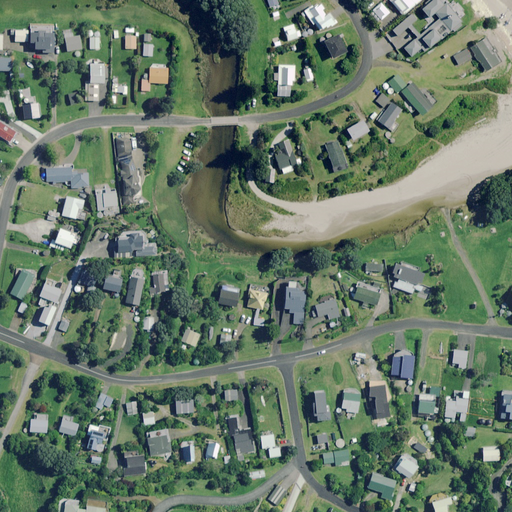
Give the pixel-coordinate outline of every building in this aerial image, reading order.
[(403,16),(420,0),(388,0),(389,0),(403,16)] [(443,6),(438,0),(433,0),(422,10),(428,18),(443,6)] [(390,13),(381,3),(372,11),(381,21),(390,13)] [(325,27),(326,29),(330,26),(331,27),(337,23),(329,13),(325,16),(322,11),(324,9),(322,6),(320,7),(318,4),(313,7),(312,6),(304,12),(313,25),(314,24),(320,31),(325,27)] [(462,23),(458,18),(462,14),(460,11),(455,14),(447,5),(436,15),(439,19),(419,35),(410,25),(416,20),(411,14),(392,31),(397,37),(408,27),(411,31),(408,34),(411,37),(414,35),(417,38),(405,49),(412,57),(421,49),(424,52),(441,38),(442,39),(452,30),(454,32),(462,26),(460,24),(462,23)] [(280,19),(278,12),(272,14),(274,21),(280,19)] [(297,32),(294,24),(283,28),(288,42),(301,37),(299,31),(297,32)] [(73,37),(72,30),(63,31),(67,52),(82,49),(79,36),(73,37)] [(28,31),(15,31),(14,42),(27,42),(28,31)] [(30,32),(30,43),(30,45),(48,46),(48,43),(49,33),(30,32)] [(338,35),(324,42),(332,60),(346,53),(338,35)] [(136,37),(125,36),(124,49),(135,49),(136,37)] [(502,61),(486,37),(470,48),(485,71),(502,61)] [(99,38),(90,38),(89,49),(99,49),(99,38)] [(281,46),(278,38),(272,40),(275,47),(281,46)] [(153,45),(143,45),(143,56),(152,57),(153,45)] [(472,58),(467,49),(453,57),(458,66),(472,58)] [(0,71),(10,72),(11,59),(0,58),(0,71)] [(103,84),(104,66),(98,66),(98,60),(92,60),(92,66),(90,66),(89,82),(85,82),(85,101),(98,101),(98,84),(103,84)] [(295,66),(278,65),(277,96),(290,97),(290,86),(294,86),(295,66)] [(167,84),(168,67),(149,67),(148,79),(141,79),(141,91),(149,92),(150,83),(167,84)] [(313,80),(310,69),(303,70),(306,82),(313,80)] [(407,87),(397,75),(388,83),(398,94),(400,92),(421,116),(438,102),(427,90),(422,94),(412,83),(407,87)] [(112,92),(123,93),(123,95),(127,95),(127,87),(117,87),(117,83),(112,83),(112,92)] [(81,103),(79,92),(68,95),(71,105),(81,103)] [(390,100),(380,92),(373,99),(384,107),(390,100)] [(38,116),(37,102),(21,104),(23,118),(38,116)] [(378,122),(388,129),(393,133),(399,126),(393,122),(401,110),(391,103),(378,122)] [(368,132),(362,121),(346,130),(352,141),(368,132)] [(15,133),(0,123),(0,136),(9,142),(15,133)] [(113,140),(115,149),(117,149),(117,156),(132,154),(129,138),(113,140)] [(295,160),(288,141),(278,144),(281,154),(274,156),(279,169),(281,169),(283,174),(292,171),(292,169),(302,166),(299,159),(295,160)] [(347,169),(339,141),(326,146),(334,173),(347,169)] [(123,196),(123,204),(133,204),(133,198),(140,189),(136,183),(139,181),(137,176),(137,170),(136,169),(132,157),(120,161),(122,167),(122,170),(120,170),(120,176),(122,176),(123,184),(121,184),(122,196),(123,196)] [(46,182),(72,180),(72,189),(82,188),(82,186),(89,186),(88,172),(77,173),(77,170),(72,171),(71,166),(45,168),(46,182)] [(273,183),(274,170),(265,170),(264,182),(273,183)] [(337,175),(339,183),(356,178),(354,171),(337,175)] [(109,192),(108,184),(101,185),(102,194),(95,195),(97,211),(105,210),(105,208),(117,206),(115,192),(109,192)] [(81,213),(81,210),(83,201),(66,197),(61,216),(75,219),(76,219),(85,221),(86,214),(81,213)] [(70,249),(71,244),(79,247),(82,238),(76,236),(76,238),(74,237),(69,235),(70,233),(59,229),(55,241),(52,240),(49,246),(63,251),(64,247),(70,249)] [(140,230),(123,232),(123,237),(115,238),(116,243),(110,243),(111,253),(117,253),(118,258),(132,257),(132,251),(137,250),(137,257),(156,255),(155,243),(146,244),(145,244),(144,236),(140,230)] [(382,272),(383,265),(366,264),(366,271),(382,272)] [(432,290),(422,287),(419,286),(423,274),(395,265),(390,277),(396,279),(393,287),(413,294),(429,300),(432,290)] [(80,284),(86,285),(84,293),(92,295),(95,283),(98,271),(83,268),(80,284)] [(145,272),(132,269),(125,303),(138,306),(145,272)] [(35,276),(22,270),(10,294),(23,300),(35,276)] [(100,289),(119,293),(122,279),(120,278),(121,272),(115,270),(113,278),(103,276),(100,289)] [(163,279),(162,271),(152,272),(154,285),(149,285),(150,294),(164,292),(164,287),(168,286),(167,278),(163,279)] [(55,283),(46,279),(38,297),(41,298),(39,304),(44,306),(46,300),(56,304),(61,291),(53,288),(55,283)] [(300,289),(295,289),(295,283),(288,282),(288,288),(285,288),(283,309),(289,310),(289,313),(294,314),(293,324),(303,325),(305,292),(300,291),(300,289)] [(353,300),(362,303),(361,307),(367,309),(368,304),(376,306),(380,290),(378,290),(379,286),(369,283),(367,291),(357,288),(353,300)] [(239,290),(229,288),(228,292),(220,290),(217,304),(236,307),(239,290)] [(247,307),(256,309),(254,319),(253,325),(263,326),(264,320),(258,319),(260,310),(262,310),(265,298),(266,298),(267,294),(249,290),(247,298),(248,298),(247,307)] [(339,317),(335,300),(315,305),(318,317),(327,315),(329,320),(339,317)] [(28,305),(22,302),(17,311),(24,314),(28,305)] [(511,313),(511,311),(507,310),(509,306),(503,303),(499,313),(503,315),(510,318),(511,313)] [(51,320),(41,316),(38,326),(48,329),(51,320)] [(154,318),(143,318),(143,330),(148,330),(148,332),(153,332),(154,318)] [(69,324),(61,321),(58,329),(66,332),(69,324)] [(200,335),(186,329),(181,341),(195,347),(200,335)] [(231,336),(221,335),(220,345),(230,346),(231,336)] [(393,358),(391,358),(390,376),(399,376),(399,379),(412,379),(413,357),(412,357),(412,355),(411,354),(410,353),(408,352),(407,351),(406,351),(404,351),(402,351),(401,351),(399,351),(398,352),(397,352),(395,353),(394,355),(393,356),(393,358)] [(467,352),(453,351),(451,368),(465,369),(467,352)] [(377,409),(384,410),(385,406),(383,406),(384,382),(369,381),(369,405),(377,405),(377,409)] [(342,391),(341,409),(345,409),(345,413),(348,413),(348,419),(353,420),(353,417),(356,417),(356,413),(358,413),(359,392),(357,392),(356,391),(355,390),(354,390),(353,389),(352,389),(350,389),(349,389),(348,389),(347,389),(346,389),(345,389),(344,390),(343,390),(342,391)] [(237,401),(236,390),(223,391),(224,402),(237,401)] [(468,392),(454,391),(454,398),(446,397),(443,418),(454,419),(454,412),(460,413),(459,422),(464,423),(468,392)] [(511,420),(511,392),(501,392),(501,398),(499,419),(511,420)] [(325,406),(324,393),(313,394),(314,404),(312,404),(313,414),(315,414),(316,422),(330,420),(328,405),(325,406)] [(101,394),(95,408),(102,410),(104,406),(109,408),(113,399),(101,394)] [(419,400),(417,413),(417,416),(423,416),(423,414),(432,415),(434,400),(434,396),(418,395),(418,397),(416,397),(415,400),(419,400)] [(193,413),(192,400),(176,400),(176,414),(193,413)] [(137,414),(136,402),(126,403),(127,415),(137,414)] [(154,419),(153,412),(142,414),(144,421),(154,419)] [(47,416),(38,416),(38,421),(30,420),(29,432),(46,433),(47,416)] [(65,417),(64,421),(62,420),(58,432),(75,437),(78,425),(70,423),(71,418),(65,417)] [(238,432),(235,418),(227,420),(230,436),(233,436),(238,462),(244,461),(242,454),(254,452),(250,430),(238,432)] [(98,428),(88,425),(86,436),(89,436),(86,449),(103,453),(105,446),(100,445),(103,433),(97,432),(98,428)] [(475,428),(466,428),(465,437),(474,437),(475,428)] [(167,442),(165,429),(149,433),(150,439),(147,440),(150,457),(172,453),(169,442),(167,442)] [(272,448),(275,447),(273,435),(260,437),(262,449),(269,448),(269,450),(270,458),(280,457),(279,448),(272,449),(272,448)] [(344,439),(336,441),(337,449),(346,447),(344,439)] [(182,443),(184,462),(187,462),(187,465),(192,464),(192,462),(195,461),(193,442),(182,443)] [(219,444),(209,442),(206,456),(216,459),(219,444)] [(499,461),(498,447),(482,448),(482,462),(499,461)] [(350,466),(347,450),(323,454),(324,465),(335,463),(336,467),(341,466),(341,467),(350,466)] [(138,456),(137,451),(125,453),(127,469),(123,470),(124,477),(145,474),(143,456),(138,456)] [(406,455),(402,455),(391,471),(407,481),(417,467),(416,461),(406,455)] [(101,459),(92,457),(90,463),(99,465),(101,459)] [(265,477),(263,471),(248,474),(249,480),(265,477)] [(396,481),(372,474),(367,489),(381,493),(380,498),(391,501),(394,494),(392,493),(396,481)] [(287,492),(281,487),(271,501),(277,506),(287,492)] [(451,505),(449,498),(431,503),(433,511),(446,511),(445,506),(451,505)] [(78,501),(59,499),(57,511),(104,511),(105,509),(86,507),(85,511),(77,510),(78,501)]
